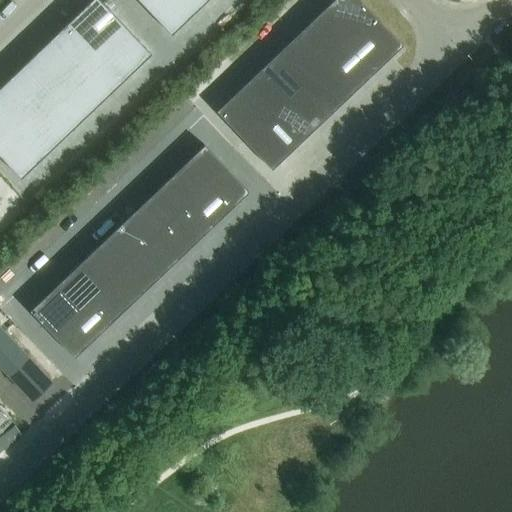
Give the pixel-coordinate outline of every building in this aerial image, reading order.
[(90,0),(0,86),(0,157),(20,178),(150,54),(98,0),(90,0)] [(137,0),(170,35),(206,0),(137,0)] [(364,0),(336,0),(220,110),(275,169),(406,44),(364,0)] [(29,311),(73,358),(248,192),(203,145),(29,311)] [(0,367),(31,401),(52,381),(0,326),(0,367)] [(0,408),(0,430),(11,420),(0,408)]
